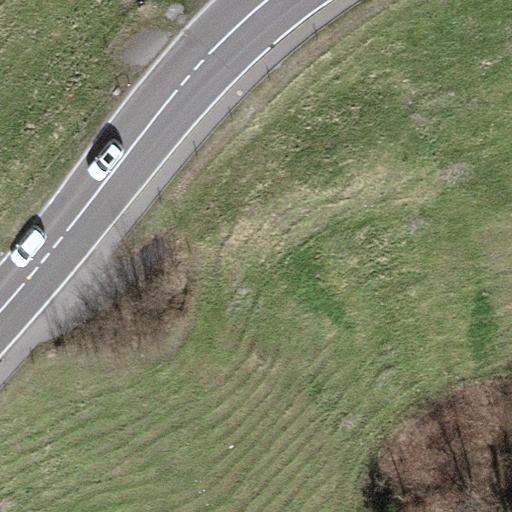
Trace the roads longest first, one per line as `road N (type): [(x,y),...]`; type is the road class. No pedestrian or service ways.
road 1 (secondary): [(269,0),(229,34),(0,313)]
road 2 (track): [(40,266),(86,299),(201,219)]
